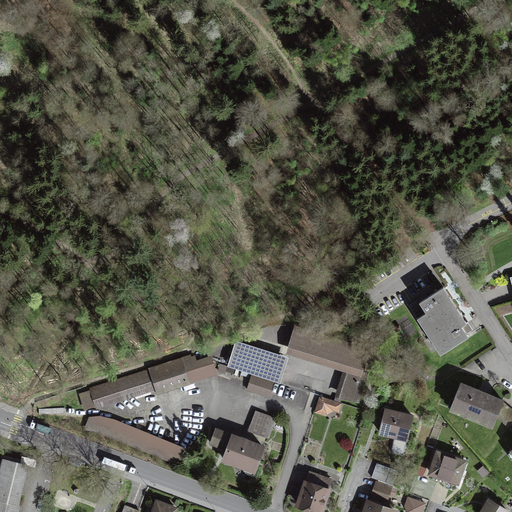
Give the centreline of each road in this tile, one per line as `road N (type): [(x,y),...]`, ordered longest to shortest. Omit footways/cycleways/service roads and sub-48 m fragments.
road 1 (track): [(0,207),(76,255),(112,252),(135,237),(172,180),(481,0)]
road 2 (secondary): [(0,418),(256,511)]
road 3 (track): [(440,241),(315,100)]
road 4 (residential): [(511,355),(440,241)]
